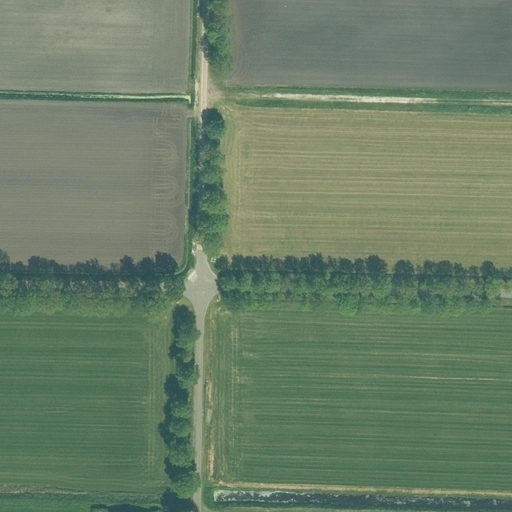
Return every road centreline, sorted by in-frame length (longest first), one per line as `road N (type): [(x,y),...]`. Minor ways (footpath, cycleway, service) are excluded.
road 1 (unclassified): [(511,289),(198,288)]
road 2 (unclassified): [(198,288),(205,0)]
road 3 (unclassified): [(193,511),(198,288)]
road 4 (unclassified): [(0,289),(198,288)]
